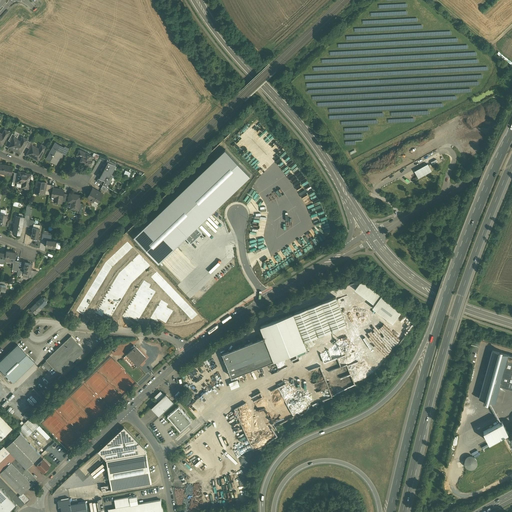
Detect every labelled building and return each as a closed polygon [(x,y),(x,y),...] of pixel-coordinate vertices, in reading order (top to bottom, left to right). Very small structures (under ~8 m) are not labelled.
[(0,132),(0,145),(1,146),(9,132),(4,129),(2,134),(0,132)] [(17,140),(13,138),(11,142),(8,147),(20,154),(27,140),(22,137),(20,142),(17,140)] [(64,148),(55,143),(50,153),(52,154),(52,155),(53,156),(50,161),(56,164),(60,156),(62,153),(65,148),(64,148)] [(32,145),(31,145),(30,149),(26,154),(38,161),(45,147),(41,145),(37,151),(35,149),(35,147),(32,145)] [(196,227),(250,175),(225,149),(134,236),(159,262),(185,237),(196,227)] [(92,156),(80,150),(77,155),(82,157),(78,164),(88,169),(93,159),(94,157),(92,156)] [(115,166),(107,161),(98,177),(99,178),(102,180),(102,179),(104,177),(107,179),(108,180),(109,180),(110,181),(113,176),(110,174),(115,166)] [(12,167),(0,164),(0,173),(10,175),(12,167)] [(428,164),(414,171),(418,178),(431,171),(428,164)] [(26,174),(23,174),(24,173),(18,172),(18,173),(16,181),(17,181),(19,181),(19,183),(20,183),(19,183),(22,183),(21,187),(24,188),(24,189),(26,190),(27,189),(27,188),(28,189),(30,175),(26,174)] [(321,214),(324,213),(321,209),(321,206),(308,182),(307,184),(305,180),(302,182),(302,185),(305,190),(305,192),(300,195),(314,219),(316,218),(317,218),(317,214),(319,217),(319,221),(322,219),(322,220),(320,221),(316,221),(315,227),(328,227),(328,224),(324,216),(324,218),(321,218),(321,214)] [(46,182),(37,181),(35,191),(39,191),(39,193),(44,194),(45,191),(46,184),(46,182)] [(54,188),(53,188),(52,193),(52,197),(56,197),(55,202),(62,203),(62,199),(63,193),(64,190),(54,188)] [(103,194),(93,188),(87,199),(94,202),(95,200),(99,202),(103,194)] [(250,196),(246,194),(243,200),(249,202),(252,196),(256,198),(258,192),(252,190),(250,196)] [(81,196),(76,195),(70,193),(68,202),(74,203),(73,209),(77,210),(78,210),(80,203),(81,196)] [(21,221),(15,220),(13,233),(19,234),(21,225),(21,221)] [(250,251),(265,246),(265,245),(263,237),(263,232),(262,228),(260,229),(257,221),(256,235),(252,236),(252,235),(252,230),(256,231),(256,228),(254,228),(254,229),(253,228),(251,221),(249,242),(253,242),(253,243),(250,244),(250,251)] [(38,228),(33,228),(33,227),(32,227),(30,237),(37,238),(39,228),(38,228)] [(196,227),(185,237),(191,243),(202,233),(196,227)] [(83,315),(113,267),(133,248),(128,242),(106,263),(76,311),(83,315)] [(15,252),(5,251),(5,253),(4,260),(13,262),(14,262),(14,261),(15,256),(15,252)] [(110,317),(131,283),(150,266),(139,255),(118,275),(97,309),(110,317)] [(192,320),(197,315),(157,272),(151,278),(192,320)] [(381,295),(362,280),(355,289),(375,304),(381,295)] [(150,285),(144,281),(122,316),(129,320),(131,317),(137,321),(155,292),(149,288),(150,285)] [(402,310),(381,295),(375,304),(372,307),(392,323),(402,310)] [(42,297),(36,303),(41,308),(47,302),(46,301),(47,300),(44,297),(43,298),(42,297)] [(336,297),(293,313),(304,341),(346,324),(336,297)] [(161,300),(150,318),(157,322),(159,319),(166,324),(173,312),(166,308),(168,305),(161,300)] [(41,308),(36,303),(30,308),(31,310),(30,311),(32,313),(34,312),(35,314),(41,308)] [(293,313),(260,326),(265,337),(274,361),(307,348),(304,341),(293,313)] [(71,336),(46,360),(60,375),(85,350),(71,336)] [(265,337),(222,354),(232,377),(274,361),(265,337)] [(18,345),(0,361),(0,369),(13,382),(34,362),(18,345)] [(145,358),(135,347),(133,349),(132,350),(129,353),(138,362),(143,358),(144,359),(145,358)] [(511,355),(492,350),(479,399),(495,403),(500,384),(501,383),(511,386),(511,355)] [(138,362),(129,353),(126,355),(137,366),(144,359),(143,358),(138,362)] [(237,379),(229,383),(231,389),(240,386),(237,379)] [(160,391),(154,397),(158,402),(164,395),(160,391)] [(158,402),(151,408),(159,416),(173,402),(166,394),(164,395),(158,402)] [(191,421),(179,406),(168,416),(180,430),(191,421)] [(0,439),(12,428),(0,416),(0,439)] [(36,428),(45,438),(48,435),(30,416),(19,427),(27,436),(36,428)] [(502,422),(483,432),(489,442),(508,432),(502,422)] [(145,450),(124,427),(98,452),(106,460),(146,453),(145,450)] [(508,432),(489,442),(491,446),(498,442),(510,436),(508,432)] [(20,433),(5,447),(15,458),(26,469),(41,455),(20,433)] [(5,447),(0,451),(0,472),(10,462),(15,458),(5,447)] [(146,453),(106,460),(112,490),(151,483),(146,453)] [(473,469),(475,468),(477,466),(477,463),(477,461),(476,459),(474,457),(471,456),(469,457),(466,458),(465,460),(464,463),(464,465),(466,467),(468,469),(470,470),(473,469)] [(26,469),(15,458),(10,462),(21,473),(26,469)] [(43,460),(37,466),(44,473),(50,467),(43,460)] [(21,473),(10,462),(0,472),(0,473),(20,495),(22,493),(31,484),(21,473)] [(36,480),(26,469),(21,473),(31,484),(36,480)] [(0,511),(7,511),(9,511),(8,511),(16,504),(0,487),(0,511)] [(28,500),(22,493),(20,495),(18,497),(24,503),(28,500)] [(129,498),(130,505),(135,504),(138,504),(137,496),(129,498)] [(129,497),(114,500),(116,508),(130,505),(129,498),(129,497)] [(138,504),(135,504),(137,511),(134,511),(162,511),(160,500),(138,504)] [(71,504),(61,506),(61,507),(61,511),(87,511),(85,502),(71,504)]
